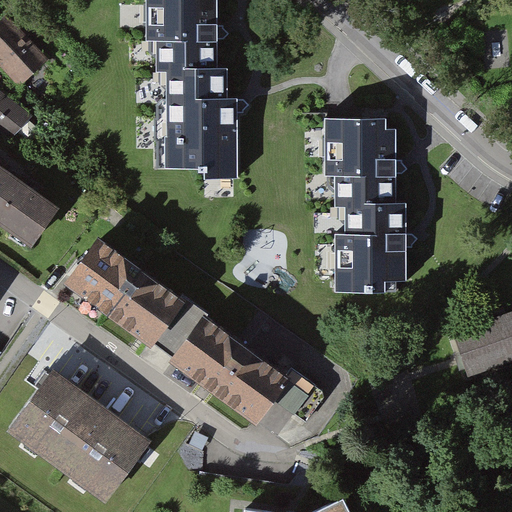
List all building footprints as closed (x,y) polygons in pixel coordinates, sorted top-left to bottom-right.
[(145,0),(146,41),(158,41),(158,72),(168,72),(169,168),(205,167),(205,179),(240,179),(239,107),(239,98),(229,99),(229,69),(219,69),(219,34),(218,0),(145,0)] [(11,13),(0,23),(0,67),(21,88),(53,56),(11,13)] [(0,90),(0,139),(6,145),(30,115),(0,90)] [(388,118),(324,118),(324,177),(336,177),(336,208),(347,208),(347,235),(338,235),(338,292),(384,293),(384,281),(406,281),(406,244),(406,205),(397,205),(397,169),(397,129),(388,129),(388,118)] [(0,225),(31,247),(53,217),(0,179),(0,173),(1,172),(0,171),(0,225)] [(169,301),(76,236),(43,284),(136,349),(169,301)] [(511,308),(452,327),(468,376),(511,361),(511,308)] [(278,378),(185,311),(150,360),(243,426),(278,378)] [(141,438),(38,366),(0,420),(0,436),(96,503),(141,438)] [(269,511),(242,509),(241,511),(350,511),(343,497),(313,511),(269,511)]
